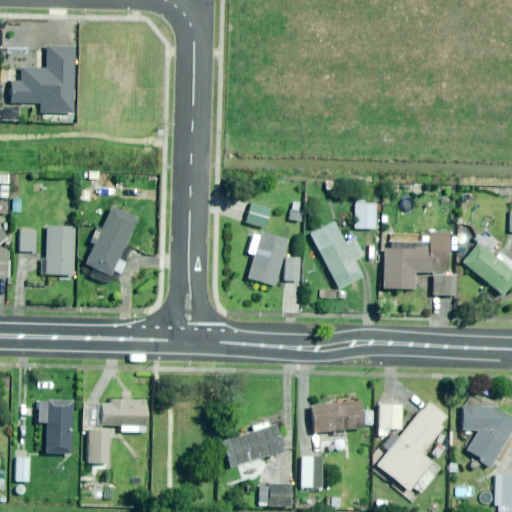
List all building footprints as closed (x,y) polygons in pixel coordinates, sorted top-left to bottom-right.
[(22,81),(10,81),(11,102),(40,103),(40,113),(73,113),(76,48),(48,47),(46,68),(23,69),(22,81)] [(90,191),(80,189),(78,200),(89,201),(90,191)] [(19,197),(10,198),(11,213),(20,212),(19,197)] [(299,204),(290,203),(287,221),(299,223),(301,210),(298,210),(299,204)] [(374,204),(353,203),(352,229),(374,229),(374,204)] [(267,209),(248,204),(243,223),(262,228),(267,209)] [(85,241),(93,244),(84,264),(109,276),(136,219),(111,207),(101,228),(93,224),(85,241)] [(343,245),(331,222),(308,234),(337,289),(360,277),(352,261),(362,256),(353,239),(343,245)] [(74,227),(45,226),(44,275),(73,276),(74,227)] [(0,248),(0,243),(7,238),(0,229),(0,278),(8,279),(9,249),(0,248)] [(36,231),(19,231),(18,252),(35,252),(36,231)] [(286,240),(256,232),(250,253),(253,253),(245,279),(272,286),(286,240)] [(438,244),(439,233),(420,233),(419,250),(382,249),(381,288),(413,289),(413,272),(432,273),(431,295),(454,296),(455,275),(445,274),(446,245),(438,244)] [(511,282),(511,273),(476,244),(461,263),(501,296),(511,282)] [(300,258),(285,257),(283,281),(298,282),(300,258)] [(120,427),(119,438),(128,444),(142,445),(145,400),(109,398),(109,405),(83,404),(81,431),(88,431),(86,463),(106,464),(108,426),(120,427)] [(70,402),(45,401),(43,454),(69,455),(70,402)] [(361,428),(358,401),(308,406),(311,434),(361,428)] [(447,419),(426,402),(375,466),(406,491),(430,462),(420,454),(447,419)] [(377,436),(387,437),(387,429),(400,429),(401,405),(378,404),(377,436)] [(511,424),(511,417),(493,407),(461,406),(460,430),(475,430),(465,451),(477,458),(476,461),(488,468),(511,424)] [(282,453),(272,420),(250,427),(252,433),(220,442),(228,468),(282,453)] [(29,457),(15,457),(14,481),(28,482),(29,457)] [(320,457),(300,457),(299,488),(320,488),(320,457)] [(511,511),(511,474),(494,474),(493,506),(499,506),(499,511),(511,511)] [(110,499),(111,485),(95,485),(94,499),(110,499)] [(288,486),(267,485),(267,497),(259,497),(258,506),(287,507),(288,486)] [(386,511),(386,501),(376,501),(375,511),(386,511)]
